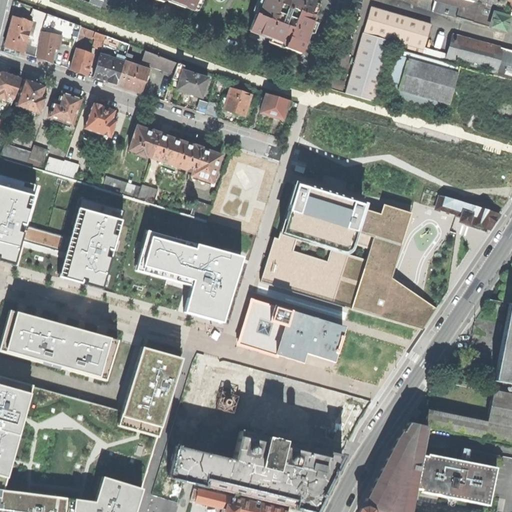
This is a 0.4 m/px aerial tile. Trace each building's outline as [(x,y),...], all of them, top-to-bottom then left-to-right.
[(90,0),(89,3),(102,8),(104,0),(90,0)] [(157,0),(164,2),(164,0),(168,0),(169,0),(169,2),(175,4),(186,8),(186,7),(194,10),(198,0),(157,0)] [(301,11),(304,0),(253,0),(249,11),(246,10),(240,27),(262,35),(276,40),(275,44),(291,50),(299,29),(304,13),(305,12),(301,11)] [(249,11),(253,0),(247,0),(245,9),(246,10),(249,11)] [(304,0),(301,11),(305,12),(309,0),(304,0)] [(509,20),(511,11),(504,9),(474,1),(470,0),(434,0),(431,12),(506,32),(509,20)] [(474,0),(474,1),(504,9),(506,0),(474,0)] [(369,8),(361,39),(391,47),(395,49),(423,56),(425,48),(432,25),(369,8)] [(309,15),(304,13),(299,29),(303,30),(309,15)] [(40,33),(42,33),(56,36),(56,35),(77,38),(80,26),(46,14),(40,33)] [(9,30),(5,46),(23,52),(25,44),(31,23),(13,16),(9,30)] [(75,50),(79,51),(83,37),(85,37),(87,36),(95,39),(92,47),(101,50),(105,36),(80,26),(77,38),(74,50),(75,50)] [(44,60),(51,63),(56,36),(42,33),(37,57),(44,60)] [(276,40),(262,35),(260,39),(267,42),(274,45),(275,44),(276,40)] [(103,45),(117,50),(118,48),(119,48),(121,42),(106,36),(103,45)] [(495,72),(494,76),(503,78),(511,80),(511,50),(454,36),(449,55),(448,59),(495,72)] [(361,39),(345,94),(375,102),(391,47),(361,39)] [(129,45),(121,42),(119,48),(118,48),(117,50),(116,55),(117,57),(124,59),(126,54),(129,45)] [(29,46),(25,44),(23,52),(34,56),(37,48),(29,46)] [(449,55),(425,48),(423,56),(446,63),(448,59),(449,55)] [(423,56),(395,49),(386,80),(391,82),(387,95),(447,112),(449,106),(460,67),(446,63),(423,56)] [(75,50),(70,69),(78,72),(86,75),(92,55),(79,51),(75,50)] [(147,52),(143,61),(155,65),(154,68),(161,70),(161,69),(174,74),(177,63),(147,52)] [(99,55),(93,77),(106,82),(116,85),(123,62),(99,55)] [(123,62),(116,85),(129,90),(139,93),(144,79),(147,69),(129,63),(124,61),(123,62)] [(174,74),(172,78),(179,81),(182,71),(184,66),(177,63),(174,74)] [(179,81),(176,90),(189,94),(201,98),(207,79),(182,71),(179,81)] [(0,98),(11,103),(20,78),(1,72),(0,72),(0,98)] [(330,77),(328,87),(343,90),(345,81),(330,77)] [(179,81),(172,78),(169,88),(176,90),(179,81)] [(25,80),(16,106),(39,114),(47,92),(43,91),(44,87),(34,83),(25,80)] [(230,88),(223,110),(235,113),(244,117),(251,95),(230,88)] [(54,102),(48,117),(72,125),(81,99),(71,96),(61,92),(57,104),(54,102)] [(266,94),(260,113),(271,116),(282,120),(285,109),(288,101),(266,94)] [(199,101),(196,111),(205,114),(208,104),(206,103),(201,101),(199,101)] [(92,103),(84,129),(110,138),(117,116),(113,115),(114,111),(104,107),(92,103)] [(208,104),(205,114),(213,117),(216,105),(208,103),(208,104)] [(151,159),(159,135),(160,134),(152,132),(144,130),(136,127),(128,150),(135,153),(135,155),(144,158),(145,156),(151,159)] [(178,141),(159,135),(151,159),(187,171),(195,147),(178,141)] [(4,144),(0,156),(0,157),(27,166),(29,159),(31,152),(4,144)] [(31,152),(29,159),(43,163),(48,150),(33,145),(31,152)] [(195,147),(187,171),(192,173),(191,176),(212,183),(221,156),(209,152),(195,147)] [(49,157),(45,171),(59,175),(63,162),(49,157)] [(41,170),(43,163),(29,159),(27,166),(41,170)] [(59,175),(73,180),(78,165),(64,160),(63,162),(59,175)] [(39,184),(0,173),(0,261),(13,265),(21,240),(25,225),(39,184)] [(106,177),(102,188),(137,199),(140,188),(106,177)] [(140,188),(137,199),(154,204),(158,191),(141,185),(140,188)] [(295,185),(280,233),(278,240),(274,238),(268,257),(264,268),(260,282),(349,308),(351,309),(420,330),(435,308),(421,299),(391,278),(411,213),(382,204),(379,214),(361,209),(362,205),(295,185)] [(468,224),(468,222),(473,206),(440,195),(435,209),(454,215),(461,217),(460,221),(468,224)] [(66,253),(59,276),(101,288),(124,211),(82,199),(70,238),(66,253)] [(195,201),(190,215),(206,220),(211,205),(195,201)] [(473,206),(468,222),(488,229),(494,221),(499,214),(473,206)] [(70,238),(25,225),(21,240),(66,253),(70,238)] [(193,281),(185,311),(218,320),(237,253),(144,226),(133,263),(193,281)] [(300,362),(304,353),(332,361),(342,328),(313,318),(251,299),(237,345),(276,357),(277,355),(300,362)] [(501,340),(493,381),(511,384),(511,303),(508,303),(504,328),(501,340)] [(0,343),(0,351),(105,380),(117,341),(9,311),(0,343)] [(141,347),(121,411),(119,410),(45,390),(39,388),(33,386),(29,385),(27,384),(25,384),(10,379),(0,376),(0,511),(133,511),(134,511),(136,504),(138,497),(141,488),(142,485),(143,482),(149,463),(150,459),(153,450),(154,446),(159,431),(161,422),(178,369),(181,359),(141,347)] [(511,395),(492,391),(486,421),(483,438),(511,443),(511,395)] [(222,401),(222,404),(223,406),(226,407),(229,407),(231,405),(231,402),(230,399),(227,398),(224,399),(222,401)] [(345,444),(363,409),(348,402),(330,436),(345,444)] [(429,409),(425,425),(483,438),(486,421),(429,409)] [(303,423),(299,438),(324,444),(327,429),(303,423)] [(407,423),(403,429),(406,429),(408,432),(425,435),(427,427),(407,423)] [(403,429),(392,449),(421,455),(425,435),(408,432),(406,429),(403,429)] [(175,446),(167,478),(203,486),(288,506),(288,507),(309,511),(312,511),(341,456),(243,432),(238,433),(232,460),(175,446)] [(409,511),(414,489),(421,455),(392,449),(371,490),(359,511),(409,511)] [(421,455),(414,489),(420,490),(419,492),(488,506),(496,467),(427,454),(427,456),(421,455)] [(198,490),(193,489),(190,501),(195,502),(222,508),(220,511),(289,511),(261,505),(229,498),(198,490)]
